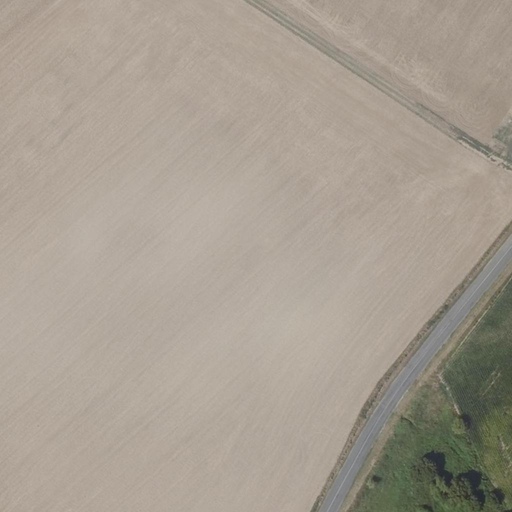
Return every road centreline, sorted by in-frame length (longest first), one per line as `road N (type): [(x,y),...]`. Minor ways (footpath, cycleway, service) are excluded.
road 1 (tertiary): [(331,511),(399,388),(511,246)]
road 2 (track): [(511,165),(259,0)]
